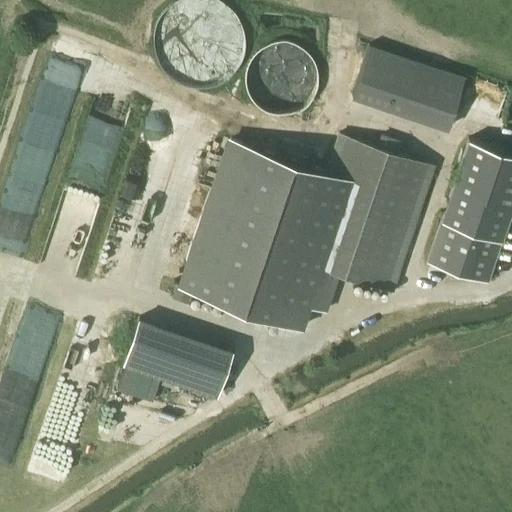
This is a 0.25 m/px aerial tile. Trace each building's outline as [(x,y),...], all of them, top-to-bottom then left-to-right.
[(164,74),(175,83),(186,88),(198,89),(210,88),(222,83),(231,76),(239,66),(243,55),(245,42),(242,29),(236,17),(227,7),(216,1),(212,0),(185,0),(177,3),(166,11),(158,22),(153,35),(153,49),(157,63),(164,74)] [(316,91),(316,89),(318,85),(318,83),(318,81),(319,79),(319,77),(319,73),(318,70),(318,68),(318,66),(316,63),(316,61),(315,59),(313,56),(312,54),(310,52),(308,49),(304,47),(302,45),(298,43),(293,41),(290,40),(287,39),(283,39),(281,39),(277,40),(274,40),(269,41),(266,43),(264,44),(260,47),(257,49),(254,52),(252,55),(250,59),(248,62),(247,65),(247,67),(246,69),(246,72),(245,76),(246,79),(246,82),(247,85),(248,88),(249,91),(250,94),(252,97),(254,100),(257,103),(260,105),(262,107),(264,108),(267,109),(270,110),(273,111),(277,112),(281,112),(285,112),(288,112),(293,111),(295,110),(298,109),(300,108),(302,106),(305,105),(307,102),(310,99),(312,97),(314,94),(316,91)] [(449,126),(466,76),(370,44),(353,94),(449,126)] [(41,90),(2,234),(15,238),(14,241),(32,246),(73,98),(41,90)] [(150,127),(122,203),(154,215),(181,138),(150,127)] [(398,152),(402,139),(381,133),(377,145),(340,132),(328,169),(227,135),(176,285),(303,327),(310,304),(329,310),(341,273),(393,290),(435,165),(398,152)] [(511,151),(469,137),(442,217),(428,260),(488,281),(511,208),(511,151)] [(230,354),(135,323),(120,368),(215,399),(230,354)] [(82,330),(77,352),(70,351),(64,379),(100,388),(111,337),(82,330)] [(58,379),(34,472),(71,481),(95,389),(58,379)] [(0,460),(14,464),(19,441),(0,436),(0,460)]
